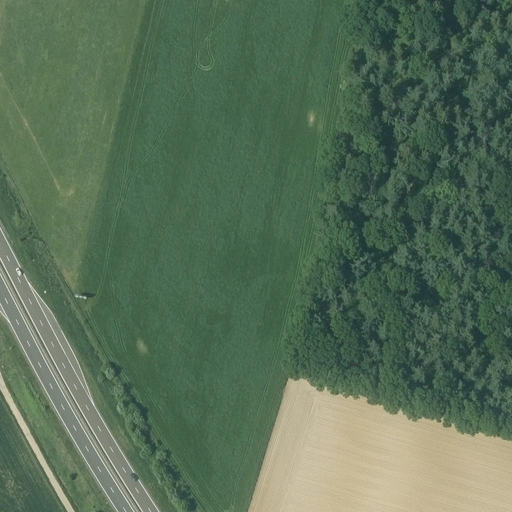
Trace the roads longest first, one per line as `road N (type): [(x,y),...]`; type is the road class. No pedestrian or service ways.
road 1 (trunk): [(149,511),(0,244)]
road 2 (trunk): [(0,291),(124,511)]
